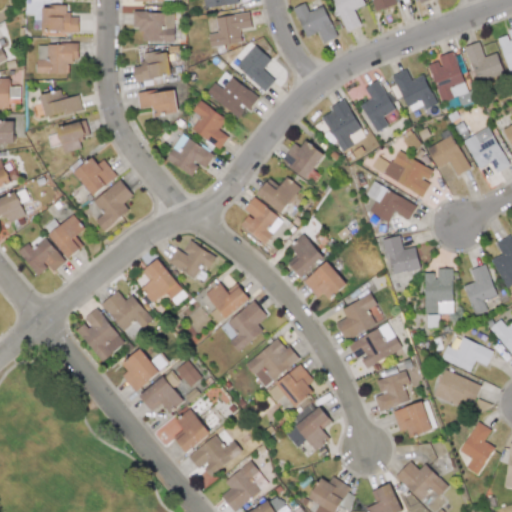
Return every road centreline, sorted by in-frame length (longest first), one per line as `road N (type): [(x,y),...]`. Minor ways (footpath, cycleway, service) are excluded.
road 1 (tertiary): [(0,356),(152,233),(215,201),(315,83),(360,57),(511,2)]
road 2 (residential): [(0,267),(201,511)]
road 3 (residential): [(194,215),(285,294),(327,353),(370,450)]
road 4 (residential): [(194,215),(120,122),(108,0)]
